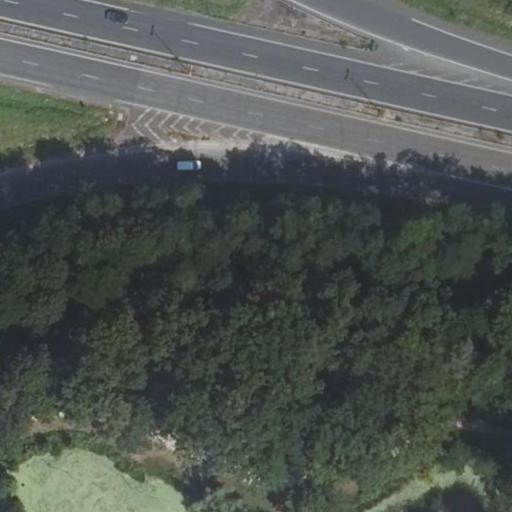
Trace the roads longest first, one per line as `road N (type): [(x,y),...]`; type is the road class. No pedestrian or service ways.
road 1 (trunk): [(0,57),(511,173)]
road 2 (trunk): [(0,191),(234,162),(381,178),(511,204)]
road 3 (trunk): [(511,109),(14,0)]
road 4 (trunk): [(511,67),(334,0)]
